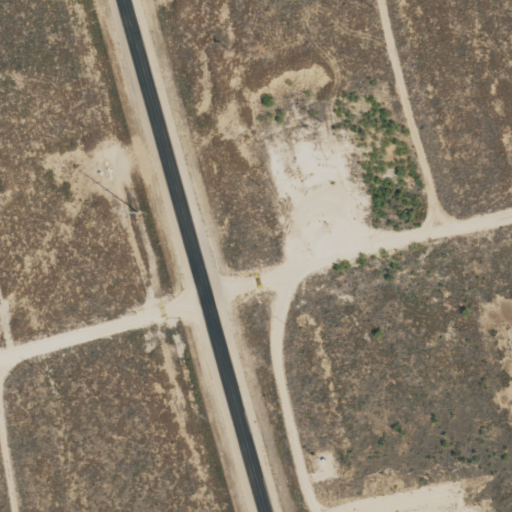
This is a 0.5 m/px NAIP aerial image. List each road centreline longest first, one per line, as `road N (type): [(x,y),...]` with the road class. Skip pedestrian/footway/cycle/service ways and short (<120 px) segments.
road 1 (secondary): [(264,511),(122,0)]
road 2 (track): [(0,350),(511,209)]
